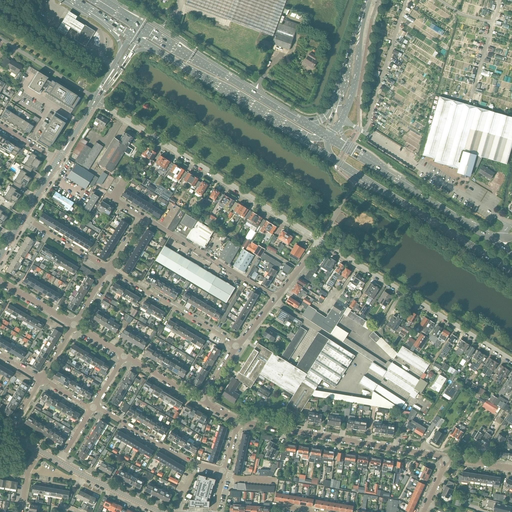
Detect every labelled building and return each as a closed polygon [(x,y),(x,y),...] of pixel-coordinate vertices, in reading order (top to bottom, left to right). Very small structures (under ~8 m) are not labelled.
[(286,0),(187,0),(186,4),(273,36),(286,0)] [(488,0),(484,0),(482,6),(491,9),(493,1),(488,0)] [(65,33),(70,25),(79,31),(84,23),(79,20),(75,18),(77,14),(68,9),(67,12),(62,20),(57,28),(65,33)] [(279,23),(276,33),(272,44),(289,50),(298,24),(289,21),(284,19),(282,24),(279,23)] [(503,22),(495,20),(493,27),(501,29),(503,22)] [(83,24),(83,25),(76,36),(75,38),(86,45),(87,43),(94,31),(91,29),(83,24)] [(260,46),(270,50),(272,43),(262,39),(260,46)] [(317,61),(315,60),(317,57),(310,53),(304,62),(310,65),(309,66),(313,68),(317,61)] [(7,66),(10,61),(4,57),(0,63),(0,66),(5,69),(7,66)] [(18,71),(21,66),(11,60),(10,61),(7,66),(12,70),(11,72),(16,75),(17,73),(18,71)] [(60,101),(61,101),(73,109),(80,98),(52,80),(50,82),(46,79),(47,77),(38,71),(28,87),(39,93),(41,91),(39,90),(41,87),(45,90),(44,91),(58,99),(58,101),(60,101)] [(511,117),(439,96),(422,155),(435,159),(434,162),(459,169),(458,172),(462,173),(461,173),(466,175),(470,176),(473,167),(477,168),(503,175),(507,164),(511,145),(511,117)] [(10,112),(6,109),(1,116),(3,118),(2,118),(5,120),(6,120),(6,119),(10,112)] [(15,114),(10,112),(6,119),(6,120),(7,120),(7,121),(10,123),(10,122),(15,114)] [(38,140),(49,147),(67,119),(55,112),(47,125),(45,125),(46,127),(38,140)] [(20,117),(15,114),(10,122),(12,123),(11,124),(15,126),(15,125),(20,117)] [(95,121),(94,124),(97,126),(99,123),(104,127),(108,120),(99,114),(95,121)] [(24,120),(20,117),(15,125),(17,126),(16,127),(19,129),(20,128),(19,128),(24,120)] [(29,123),(24,120),(19,128),(20,128),(21,129),(21,130),(24,132),(24,131),(29,123)] [(24,131),(26,132),(25,133),(28,134),(33,126),(29,123),(24,131)] [(119,141),(128,146),(133,138),(125,132),(119,141)] [(128,146),(119,141),(114,137),(98,163),(112,172),(128,146)] [(0,149),(4,152),(10,143),(8,142),(9,141),(6,139),(0,148),(0,149)] [(92,149),(81,167),(87,171),(103,146),(96,142),(92,149)] [(4,152),(9,155),(15,145),(12,143),(12,144),(10,143),(4,152)] [(15,145),(9,155),(10,154),(15,156),(19,149),(17,147),(18,147),(15,145)] [(76,164),(81,167),(92,149),(86,145),(75,164),(76,164)] [(151,150),(146,147),(145,149),(144,151),(141,149),(138,154),(140,156),(145,159),(151,150)] [(145,159),(143,164),(141,166),(145,168),(149,162),(148,161),(149,158),(152,160),(156,153),(151,150),(145,159)] [(31,153),(28,159),(38,165),(40,161),(37,159),(39,157),(31,153)] [(161,166),(166,158),(161,155),(156,162),(161,166)] [(159,168),(159,169),(164,172),(169,163),(170,161),(166,158),(161,166),(159,168)] [(36,169),(38,165),(28,159),(24,164),(25,165),(24,167),(21,165),(20,165),(29,171),(30,168),(31,169),(33,167),(36,169)] [(81,167),(76,164),(68,178),(85,189),(89,182),(91,183),(90,185),(93,187),(98,178),(87,171),(81,167)] [(175,164),(168,175),(173,178),(180,167),(175,164)] [(28,182),(30,178),(27,176),(28,174),(27,173),(29,171),(20,165),(19,166),(23,168),(22,170),(21,169),(17,175),(28,182)] [(180,167),(173,178),(178,181),(185,170),(180,167)] [(101,186),(108,175),(103,172),(96,183),(101,186)] [(184,180),(183,181),(187,183),(187,182),(189,183),(194,176),(189,173),(184,180)] [(25,185),(28,182),(17,175),(14,181),(15,182),(13,184),(18,187),(20,185),(21,186),(22,184),(25,185)] [(189,183),(185,189),(187,190),(191,184),(194,186),(196,187),(200,182),(198,180),(198,179),(194,176),(189,183)] [(200,182),(196,187),(196,188),(198,189),(195,193),(201,196),(208,185),(203,181),(202,183),(200,182)] [(18,198),(20,194),(17,193),(18,190),(17,190),(18,187),(13,184),(12,186),(11,186),(7,192),(18,198)] [(215,189),(209,198),(212,201),(214,202),(220,192),(215,189)] [(128,199),(132,193),(126,190),(123,195),(128,199)] [(7,192),(4,197),(3,198),(11,202),(12,200),(15,202),(18,198),(7,192)] [(56,192),(52,199),(64,207),(63,208),(67,211),(70,206),(72,207),(74,203),(56,192)] [(93,193),(84,208),(89,212),(95,203),(98,196),(93,193)] [(137,196),(132,193),(128,199),(133,202),(137,196)] [(225,205),(229,198),(224,195),(220,202),(220,203),(219,205),(219,206),(222,208),(223,208),(225,205)] [(142,199),(137,196),(133,202),(138,205),(142,199)] [(207,201),(203,199),(201,197),(197,203),(200,204),(201,205),(204,207),(207,201)] [(225,205),(223,208),(228,212),(235,201),(229,198),(225,205)] [(147,202),(142,199),(138,205),(143,208),(147,202)] [(102,214),(103,211),(108,204),(102,201),(98,208),(97,211),(102,214)] [(152,205),(147,202),(143,208),(148,211),(152,205)] [(108,204),(103,211),(109,215),(113,208),(108,204)] [(237,216),(244,207),(239,204),(234,211),(237,212),(236,215),(237,216)] [(157,208),(152,205),(148,211),(154,214),(157,208)] [(194,207),(190,214),(194,217),(199,210),(194,207)] [(237,216),(234,222),(236,224),(240,218),(239,217),(241,215),(244,217),(249,210),(244,207),(237,216)] [(162,212),(157,208),(154,214),(159,217),(162,212)] [(258,215),(253,212),(248,219),(246,218),(243,223),(245,224),(247,222),(252,225),(258,215)] [(44,222),(48,216),(43,213),(39,219),(44,222)] [(214,231),(197,220),(186,214),(181,223),(192,229),(186,238),(203,248),(214,231)] [(262,218),(258,215),(252,225),(257,228),(262,218)] [(53,219),(48,216),(44,222),(49,225),(53,219)] [(204,223),(210,227),(211,227),(215,222),(208,218),(204,223)] [(58,222),(53,219),(49,225),(54,228),(58,222)] [(119,225),(125,229),(128,224),(122,220),(119,225)] [(271,224),(267,221),(262,227),(259,231),(260,232),(262,233),(263,233),(265,235),(271,224)] [(63,225),(58,222),(54,228),(59,231),(63,225)] [(218,231),(222,224),(218,222),(214,228),(218,231)] [(277,227),(271,224),(265,235),(266,234),(267,235),(267,236),(269,237),(270,237),(277,227)] [(68,228),(63,225),(59,231),(64,234),(68,228)] [(121,234),(125,229),(119,225),(116,231),(121,234)] [(73,231),(68,228),(64,234),(69,237),(73,231)] [(144,235),(150,239),(153,233),(148,229),(144,235)] [(78,234),(73,231),(69,237),(74,240),(78,234)] [(118,239),(121,234),(116,231),(113,236),(118,239)] [(283,241),(288,234),(282,231),(278,238),(283,241)] [(83,237),(78,234),(74,240),(79,243),(83,237)] [(288,234),(283,241),(288,245),(293,237),(288,234)] [(144,235),(140,241),(146,245),(150,239),(144,235)] [(23,242),(31,247),(34,241),(27,236),(23,242)] [(115,244),(118,239),(113,236),(109,241),(115,244)] [(87,240),(83,237),(79,243),(83,246),(87,240)] [(87,240),(83,246),(89,249),(92,243),(87,240)] [(112,249),(115,244),(109,241),(106,246),(112,249)] [(143,250),(146,245),(140,241),(137,247),(143,250)] [(230,264),(240,247),(229,241),(219,258),(230,264)] [(23,242),(20,248),(27,252),(31,247),(23,242)] [(291,253),(296,257),(295,259),(298,261),(304,250),(296,244),(293,249),(291,247),(288,251),(291,253)] [(260,258),(261,257),(264,253),(265,250),(258,245),(253,253),(260,258)] [(109,255),(112,249),(106,246),(103,251),(109,255)] [(183,264),(186,259),(165,246),(156,261),(177,273),(183,264)] [(39,253),(38,255),(43,258),(48,250),(43,247),(39,253)] [(139,256),(143,250),(137,247),(133,253),(139,256)] [(20,248),(16,254),(24,258),(27,252),(20,248)] [(233,266),(244,272),(254,256),(243,249),(233,266)] [(48,250),(43,258),(48,261),(48,260),(53,253),(48,250)] [(105,260),(109,255),(103,251),(100,256),(105,260)] [(48,260),(53,263),(54,262),(58,255),(53,253),(48,260)] [(136,262),(139,256),(133,253),(130,259),(136,262)] [(16,254),(13,259),(20,264),(24,258),(16,254)] [(53,263),(55,265),(58,267),(59,265),(63,258),(58,255),(54,262),(53,263)] [(59,265),(57,268),(62,270),(64,268),(68,261),(63,258),(59,265)] [(333,269),(332,268),(336,262),(330,258),(330,260),(327,258),(321,267),(331,273),(333,269)] [(17,269),(20,264),(13,259),(9,265),(17,269)] [(132,268),(136,262),(130,259),(127,265),(132,268)] [(195,264),(186,259),(183,264),(192,269),(195,264)] [(64,268),(69,271),(73,264),(68,261),(64,268)] [(270,263),(265,271),(268,273),(274,276),(277,271),(276,270),(277,268),(276,267),(273,265),(271,264),(270,263)] [(333,274),(326,285),(331,288),(337,278),(340,274),(344,266),(340,263),(335,271),(337,272),(335,275),(333,274)] [(73,264),(69,271),(74,274),(78,267),(73,264)] [(177,273),(197,285),(206,271),(195,264),(192,269),(183,264),(177,273)] [(17,269),(9,265),(6,271),(13,275),(17,269)] [(132,268),(127,265),(123,270),(129,274),(132,268)] [(340,274),(337,278),(341,280),(344,276),(347,278),(351,271),(346,268),(344,271),(343,271),(341,273),(342,273),(341,275),(340,274)] [(86,276),(91,279),(95,273),(89,270),(86,276)] [(216,277),(206,271),(197,285),(208,291),(216,277)] [(154,278),(155,276),(152,275),(150,274),(150,273),(149,272),(147,275),(148,275),(145,281),(150,284),(154,278)] [(271,281),(274,276),(268,273),(265,278),(271,281)] [(362,277),(357,274),(352,281),(351,283),(356,286),(357,284),(362,277)] [(28,284),(32,278),(26,275),(23,281),(28,284)] [(86,276),(83,281),(90,285),(93,280),(91,279),(86,276)] [(216,277),(208,291),(226,302),(235,288),(216,277)] [(300,277),(297,282),(306,288),(307,288),(310,283),(307,282),(303,279),(300,277)] [(355,288),(358,290),(360,286),(362,287),(366,280),(362,277),(357,284),(356,286),(355,288)] [(38,282),(32,278),(28,284),(34,288),(38,282)] [(159,281),(154,278),(150,284),(155,287),(159,281)] [(159,281),(155,287),(160,290),(164,284),(165,281),(160,278),(159,281)] [(181,278),(179,281),(181,282),(181,281),(184,283),(183,287),(185,288),(189,282),(186,281),(183,279),(181,278)] [(271,281),(265,278),(262,283),(267,287),(271,281)] [(83,281),(80,286),(87,290),(90,285),(83,281)] [(34,288),(40,291),(43,285),(38,282),(34,288)] [(116,292),(120,286),(115,283),(111,289),(116,292)] [(296,283),(294,287),(303,293),(306,294),(307,293),(302,289),(303,287),(296,283)] [(369,295),(375,285),(370,283),(366,289),(366,290),(364,292),(369,295)] [(160,290),(165,293),(169,286),(164,284),(160,290)] [(40,291),(46,294),(49,289),(43,285),(40,291)] [(375,285),(369,295),(368,297),(372,300),(375,295),(379,288),(375,285)] [(84,295),(87,290),(80,286),(77,291),(84,295)] [(125,289),(120,286),(116,292),(121,295),(125,289)] [(165,293),(170,296),(174,289),(169,286),(165,293)] [(174,289),(170,296),(175,299),(180,291),(178,290),(179,289),(175,287),(174,289)] [(294,287),(291,291),(301,297),(303,293),(294,287)] [(187,302),(191,295),(193,293),(188,290),(185,288),(181,295),(184,297),(182,299),(187,302)] [(46,294),(51,298),(55,292),(49,289),(46,294)] [(121,295),(126,298),(130,292),(125,289),(121,295)] [(248,295),(250,297),(256,300),(259,295),(255,293),(249,289),(245,294),(248,296),(248,295)] [(80,301),(84,295),(77,291),(74,296),(80,301)] [(338,300),(344,304),(345,303),(341,300),(343,297),(344,297),(347,292),(344,291),(341,295),(338,300)] [(378,301),(386,306),(392,296),(384,291),(378,301)] [(55,292),(51,298),(57,301),(61,295),(55,292)] [(126,298),(131,301),(135,295),(130,292),(126,298)] [(135,295),(131,301),(136,304),(140,298),(135,295)] [(196,298),(191,295),(187,302),(192,305),(196,298)] [(77,306),(80,301),(74,296),(70,302),(77,306)] [(250,297),(247,302),(252,305),(256,300),(250,297)] [(299,303),(290,297),(287,301),(297,308),(300,303),(299,303)] [(201,301),(196,298),(192,305),(197,308),(201,301)] [(305,298),(303,301),(309,305),(310,306),(312,302),(305,298)] [(301,299),(299,303),(300,303),(304,306),(303,308),(306,309),(308,306),(309,305),(303,301),(301,299)] [(302,316),(330,334),(331,334),(336,326),(343,314),(345,311),(347,307),(348,306),(345,304),(344,304),(338,300),(337,299),(334,304),(332,309),(326,318),(316,311),(308,306),(306,309),(303,314),(302,316)] [(69,304),(67,307),(74,311),(77,306),(70,302),(69,301),(68,303),(69,304)] [(150,304),(145,301),(141,307),(140,310),(145,313),(150,304)] [(206,304),(201,301),(197,308),(203,311),(206,304)] [(247,302),(244,307),(249,310),(252,305),(247,302)] [(358,307),(359,305),(356,303),(352,309),(358,313),(360,309),(358,307)] [(11,313),(14,308),(8,304),(5,310),(11,313)] [(155,307),(150,304),(145,313),(150,315),(152,313),(155,307)] [(211,307),(206,304),(203,311),(207,314),(211,307)] [(364,306),(360,312),(366,316),(370,309),(364,306)] [(152,313),(157,316),(160,310),(155,307),(152,313)] [(216,310),(211,307),(207,314),(212,317),(216,310)] [(244,307),(241,312),(246,316),(249,310),(244,307)] [(347,307),(345,311),(343,314),(347,317),(350,311),(351,309),(352,310),(352,309),(349,307),(348,308),(347,307)] [(11,313),(17,317),(20,311),(14,308),(11,313)] [(95,312),(93,315),(95,316),(93,320),(99,323),(105,313),(102,312),(97,309),(95,312)] [(280,309),(276,315),(277,317),(275,319),(285,325),(288,321),(291,324),(295,318),(280,309)] [(160,310),(157,316),(162,319),(165,313),(160,310)] [(216,310),(212,317),(218,320),(221,313),(216,310)] [(17,317),(22,320),(26,314),(20,311),(17,317)] [(241,312),(238,317),(243,321),(246,316),(241,312)] [(99,323),(105,326),(109,319),(110,317),(105,313),(99,323)] [(405,322),(401,328),(400,329),(401,329),(408,333),(410,330),(405,327),(407,325),(409,326),(412,321),(414,322),(418,316),(413,313),(411,316),(410,316),(408,318),(407,320),(407,321),(406,323),(405,322)] [(22,320),(28,323),(31,318),(26,314),(22,320)] [(127,314),(120,325),(123,326),(129,316),(127,314)] [(397,334),(401,329),(400,329),(401,328),(398,326),(404,318),(398,315),(396,318),(393,316),(387,325),(391,329),(390,330),(394,333),(394,332),(397,334)] [(129,316),(123,326),(126,328),(132,318),(132,317),(129,316)] [(240,326),(243,321),(238,317),(235,323),(240,326)] [(430,320),(424,317),(420,324),(422,326),(420,330),(422,332),(430,320)] [(28,323),(34,327),(37,321),(31,318),(28,323)] [(105,326),(110,329),(114,322),(109,319),(105,326)] [(171,330),(175,323),(170,320),(166,327),(171,330)] [(37,321),(34,327),(40,330),(43,324),(37,321)] [(366,322),(363,326),(368,329),(371,324),(366,321),(366,322)] [(423,332),(413,346),(420,350),(428,338),(424,335),(425,333),(427,334),(429,332),(434,323),(430,321),(425,329),(423,332)] [(114,322),(110,329),(116,333),(120,326),(114,322)] [(171,330),(176,333),(180,326),(175,323),(171,330)] [(240,326),(235,323),(231,328),(237,331),(240,326)] [(162,326),(159,332),(157,335),(165,340),(166,338),(160,335),(165,327),(162,326)] [(176,333),(181,336),(185,329),(180,326),(176,333)] [(331,334),(335,337),(340,328),(336,326),(331,334)] [(438,338),(437,337),(442,328),(438,326),(432,334),(429,339),(435,343),(438,338)] [(53,331),(51,334),(58,338),(61,333),(59,332),(56,330),(54,329),(52,328),(51,330),(53,331)] [(268,328),(263,335),(273,341),(277,334),(268,328)] [(344,331),(340,328),(335,337),(339,339),(344,331)] [(125,329),(121,336),(126,339),(131,332),(125,329)] [(181,336),(186,339),(190,332),(185,329),(181,336)] [(444,329),(439,337),(435,343),(438,345),(442,339),(445,341),(450,333),(444,329)] [(155,335),(157,332),(154,331),(153,330),(148,338),(152,340),(154,337),(155,335)] [(348,333),(344,331),(339,339),(343,342),(345,338),(348,333)] [(136,335),(131,332),(126,339),(132,342),(136,335)] [(195,335),(190,332),(186,339),(191,341),(195,335)] [(329,339),(318,332),(315,337),(326,344),(329,339)] [(369,336),(376,343),(380,338),(373,332),(369,336)] [(54,343),(58,338),(51,334),(48,339),(54,343)] [(142,339),(136,335),(132,342),(138,346),(142,339)] [(200,338),(195,335),(191,341),(196,344),(200,338)] [(443,349),(439,355),(444,358),(450,348),(448,346),(450,343),(451,343),(453,344),(457,338),(452,335),(443,349)] [(315,337),(312,341),(323,348),(326,344),(315,337)] [(200,338),(196,344),(201,347),(205,341),(200,338)] [(8,343),(2,339),(0,343),(0,345),(5,349),(8,343)] [(51,349),(54,343),(48,339),(44,344),(51,349)] [(142,339),(138,346),(143,349),(147,342),(142,339)] [(315,361),(313,365),(310,369),(309,372),(307,374),(304,379),(316,388),(322,379),(332,363),(342,348),(329,339),(326,344),(323,348),(321,353),(318,357),(315,361)] [(458,354),(465,342),(460,340),(456,346),(458,347),(455,353),(458,354)] [(312,341),(310,346),(321,353),(323,348),(312,341)] [(465,342),(458,354),(460,356),(464,351),(465,352),(469,345),(465,342)] [(14,346),(8,343),(5,349),(10,352),(14,346)] [(257,378),(260,374),(273,353),(258,343),(242,368),(257,378)] [(48,354),(51,349),(44,344),(41,349),(48,354)] [(79,347),(73,344),(69,351),(74,354),(79,347)] [(144,354),(150,357),(154,350),(151,349),(153,346),(150,344),(148,347),(144,354)] [(19,350),(14,346),(10,352),(16,355),(19,350)] [(310,346),(307,350),(318,357),(321,353),(310,346)] [(396,355),(399,357),(405,348),(403,346),(398,354),(396,355)] [(471,346),(463,359),(466,361),(469,356),(470,357),(475,349),(471,346)] [(84,350),(79,347),(74,354),(80,357),(84,350)] [(211,352),(218,356),(221,351),(214,347),(211,352)] [(342,348),(332,363),(338,368),(335,372),(341,376),(355,356),(342,348)] [(407,349),(405,348),(399,357),(402,359),(407,349)] [(45,359),(48,354),(41,349),(38,355),(45,359)] [(407,349),(402,359),(404,360),(410,351),(407,349)] [(19,350),(16,355),(22,359),(25,353),(19,350)] [(89,353),(84,350),(80,357),(85,360),(89,353)] [(159,354),(154,350),(150,357),(155,361),(159,354)] [(307,350),(304,354),(315,361),(318,357),(307,350)] [(410,351),(404,360),(407,362),(412,353),(410,351)] [(476,363),(480,357),(482,353),(480,352),(478,351),(473,358),(472,360),(476,363)] [(162,355),(159,354),(155,361),(161,364),(167,354),(163,352),(162,355)] [(214,361),(218,356),(211,352),(208,357),(214,361)] [(85,360),(90,363),(94,356),(89,353),(85,360)] [(260,374),(276,384),(290,363),(273,353),(260,374)] [(415,354),(412,353),(407,362),(409,363),(415,354)] [(480,357),(476,363),(474,367),(477,368),(480,362),(482,363),(487,356),(482,353),(480,357)] [(161,364),(166,367),(171,360),(172,358),(167,354),(161,364)] [(304,354),(302,358),(313,365),(315,361),(304,354)] [(409,363),(411,365),(417,356),(415,354),(409,363)] [(42,364),(45,359),(38,355),(35,360),(42,364)] [(90,363),(95,366),(99,360),(94,356),(90,363)] [(420,357),(417,356),(411,365),(414,367),(420,357)] [(211,366),(214,361),(208,357),(205,362),(211,366)] [(420,357),(414,367),(416,368),(422,359),(420,357)] [(302,358),(299,362),(310,369),(313,365),(302,358)] [(485,375),(485,374),(485,373),(489,368),(494,361),(489,358),(484,365),(486,366),(485,368),(482,373),(485,375)] [(422,359),(416,368),(419,370),(425,361),(422,359)] [(42,364),(35,360),(32,365),(39,369),(42,364)] [(95,366),(100,370),(104,363),(99,360),(95,366)] [(176,364),(171,360),(166,367),(172,371),(176,364)] [(387,371),(387,369),(391,363),(388,361),(386,364),(383,368),(383,369),(384,369),(387,371)] [(425,361),(419,370),(421,371),(427,362),(425,361)] [(489,368),(485,373),(486,374),(488,376),(489,376),(493,370),(494,371),(498,363),(494,361),(489,368)] [(208,371),(211,366),(205,362),(202,367),(208,371)] [(296,367),(307,374),(309,372),(310,369),(299,362),(296,367)] [(383,376),(387,371),(384,369),(383,369),(383,368),(380,367),(378,365),(375,363),(373,362),(369,368),(383,377),(383,376)] [(430,364),(427,362),(421,371),(424,373),(430,364)] [(104,363),(100,370),(105,373),(110,366),(104,363)] [(276,384),(294,395),(304,379),(307,374),(296,367),(290,363),(276,384)] [(332,363),(322,379),(334,387),(341,376),(335,372),(338,368),(332,363)] [(182,367),(176,364),(172,371),(177,374),(182,367)] [(497,381),(505,368),(501,365),(496,372),(495,374),(497,375),(495,379),(497,381)] [(182,367),(177,374),(183,377),(187,370),(182,367)] [(205,376),(208,371),(202,367),(199,373),(205,376)] [(251,388),(257,378),(242,368),(236,378),(251,388)] [(505,368),(497,381),(500,382),(502,378),(503,376),(505,378),(510,371),(505,368)] [(7,370),(4,376),(10,379),(13,373),(7,370)] [(456,370),(453,375),(451,377),(450,376),(449,378),(452,381),(455,376),(458,371),(456,370)] [(62,374),(57,371),(53,378),(58,381),(62,374)] [(127,376),(133,380),(138,383),(142,386),(146,380),(142,378),(140,380),(135,377),(136,375),(130,371),(127,376)] [(202,382),(205,376),(199,373),(196,378),(202,382)] [(58,381),(63,384),(67,378),(62,374),(58,381)] [(440,375),(433,385),(440,389),(446,379),(440,375)] [(127,376),(124,381),(130,385),(133,380),(127,376)] [(364,376),(359,383),(362,385),(367,378),(364,376)] [(72,381),(67,378),(63,384),(68,387),(72,381)] [(202,382),(196,378),(193,383),(199,387),(202,382)] [(223,395),(227,398),(230,400),(231,399),(235,401),(238,395),(234,392),(240,382),(234,378),(223,395)] [(362,385),(366,387),(371,380),(367,378),(362,385)] [(415,387),(414,388),(416,390),(419,391),(421,393),(428,383),(420,378),(420,380),(419,380),(415,387)] [(301,411),(306,404),(311,396),(315,390),(316,388),(304,379),(294,395),(285,407),(294,413),(297,409),(301,411)] [(369,390),(374,382),(371,380),(366,387),(369,390)] [(463,384),(469,388),(471,383),(465,380),(463,384)] [(22,381),(19,387),(25,391),(29,386),(27,384),(24,383),(22,381)] [(77,384),(72,381),(68,387),(74,390),(77,384)] [(124,381),(121,386),(127,390),(130,385),(124,381)] [(148,391),(152,384),(147,381),(143,388),(148,391)] [(449,386),(444,393),(447,395),(453,399),(461,385),(456,381),(455,381),(453,384),(451,384),(450,387),(449,386)] [(378,384),(374,382),(369,390),(373,392),(373,391),(378,384)] [(74,390),(79,393),(83,387),(77,384),(74,390)] [(157,387),(152,384),(148,391),(153,394),(157,387)] [(261,396),(267,386),(265,385),(263,388),(261,386),(257,393),(261,396)] [(267,386),(261,396),(266,399),(270,392),(268,391),(271,386),(270,385),(268,385),(267,386)] [(121,386),(117,391),(124,395),(127,390),(121,386)] [(19,387),(15,392),(22,396),(25,391),(19,387)] [(79,393),(84,396),(88,390),(83,387),(79,393)] [(163,390),(157,387),(153,394),(158,397),(163,390)] [(478,394),(480,395),(483,390),(478,387),(475,392),(478,394)] [(88,390),(84,396),(89,399),(93,393),(88,390)] [(168,393),(163,390),(158,397),(164,400),(168,393)] [(121,400),(124,395),(117,391),(114,397),(121,400)] [(393,404),(391,402),(388,401),(386,399),(383,398),(381,396),(378,395),(376,393),(373,391),(373,392),(372,399),(371,405),(372,406),(376,406),(400,410),(400,409),(398,407),(396,406),(393,404)] [(19,401),(22,396),(15,392),(12,397),(19,401)] [(44,393),(42,395),(40,399),(45,402),(49,396),(44,393)] [(164,400),(169,403),(173,396),(168,393),(164,400)] [(16,406),(17,404),(19,401),(12,397),(10,395),(7,401),(9,402),(16,406)] [(45,402),(50,405),(54,399),(49,396),(45,402)] [(169,403),(174,406),(178,399),(173,396),(169,403)] [(117,406),(118,404),(121,400),(114,397),(111,402),(117,406)] [(497,405),(503,409),(509,400),(506,398),(503,402),(500,401),(497,405)] [(50,405),(55,408),(59,402),(54,399),(50,405)] [(178,399),(174,406),(179,409),(183,402),(178,399)] [(498,407),(493,404),(486,399),(483,404),(495,411),(498,407)] [(509,400),(503,409),(508,413),(511,410),(508,408),(509,406),(506,404),(509,400)] [(13,411),(16,406),(9,402),(6,407),(13,411)] [(55,408),(61,411),(64,405),(59,402),(55,408)] [(130,406),(128,405),(127,404),(125,403),(125,404),(123,407),(121,411),(125,413),(130,406)] [(188,414),(192,407),(187,404),(183,410),(188,414)] [(70,408),(64,405),(61,411),(66,414),(70,408)] [(13,411),(6,407),(3,413),(9,417),(13,411)] [(132,417),(136,410),(130,407),(127,414),(132,417)] [(197,410),(192,407),(188,414),(194,417),(197,410)] [(75,411),(70,408),(66,414),(71,417),(75,411)] [(136,410),(132,417),(137,420),(141,413),(142,411),(137,408),(136,410)] [(194,417),(199,420),(202,413),(197,410),(194,417)] [(411,410),(406,419),(411,422),(412,420),(416,413),(411,410)] [(75,411),(71,417),(76,421),(78,418),(79,419),(81,415),(80,414),(75,411)] [(334,425),(336,413),(332,412),(332,416),(329,415),(327,424),(334,425)] [(137,420),(142,423),(146,416),(141,413),(137,420)] [(199,420),(198,422),(203,425),(203,424),(205,425),(208,418),(207,417),(208,416),(202,413),(199,420)] [(417,423),(413,430),(414,427),(416,428),(415,431),(422,436),(422,435),(427,439),(432,431),(436,424),(435,423),(439,417),(436,415),(430,426),(427,424),(424,427),(417,423)] [(34,419),(29,416),(25,423),(30,426),(34,419)] [(142,423),(148,426),(151,419),(146,416),(142,423)] [(353,428),(354,420),(355,418),(355,417),(349,416),(348,419),(347,427),(353,428)] [(39,423),(34,419),(30,426),(35,429),(39,423)] [(148,426),(153,429),(156,422),(151,419),(148,426)] [(103,429),(106,423),(100,420),(97,425),(103,429)] [(413,430),(417,423),(412,420),(411,422),(410,422),(409,421),(406,426),(413,430)] [(153,429),(158,432),(162,425),(156,422),(153,429)] [(45,426),(39,423),(35,429),(41,432),(45,426)] [(382,424),(376,423),(374,423),(373,428),(375,429),(374,432),(381,433),(382,424)] [(457,429),(454,427),(450,434),(454,437),(459,430),(460,427),(462,425),(459,423),(457,426),(458,427),(457,429)] [(100,434),(103,429),(97,425),(94,430),(100,434)] [(166,435),(169,430),(162,425),(158,432),(163,435),(164,434),(166,435)] [(459,430),(454,437),(459,440),(463,433),(462,432),(465,427),(464,427),(465,426),(463,425),(462,426),(462,425),(460,427),(459,430)] [(50,429),(45,426),(41,432),(46,436),(50,429)] [(219,432),(225,434),(227,428),(221,426),(219,432)] [(480,429),(478,431),(477,434),(474,431),(473,432),(472,431),(471,433),(472,434),(471,436),(474,438),(478,441),(483,434),(481,433),(484,428),(482,426),(480,429)] [(486,432),(482,439),(487,442),(491,435),(493,431),(489,428),(486,432)] [(55,432),(50,429),(46,436),(51,439),(55,432)] [(97,439),(100,434),(94,430),(91,435),(97,439)] [(125,434),(119,431),(116,437),(121,440),(125,434)] [(173,441),(177,434),(171,431),(167,438),(173,441)] [(438,431),(432,441),(439,445),(445,435),(438,431)] [(60,435),(55,432),(51,439),(56,442),(60,435)] [(242,440),(248,442),(250,435),(243,433),(242,440)] [(121,440),(127,443),(131,437),(125,434),(121,440)] [(182,437),(177,434),(173,441),(178,444),(182,437)] [(506,438),(499,434),(494,440),(502,445),(506,438)] [(60,435),(56,442),(61,445),(65,438),(60,435)] [(94,444),(97,439),(91,435),(88,440),(94,444)] [(127,443),(133,447),(136,441),(131,437),(127,443)] [(178,444),(184,447),(188,440),(182,437),(178,444)] [(91,449),(94,444),(88,440),(84,445),(91,449)] [(184,447),(189,450),(193,444),(188,440),(184,447)] [(242,440),(240,446),(247,448),(248,442),(242,440)] [(133,447),(139,450),(142,444),(136,441),(133,447)] [(269,449),(266,455),(272,458),(274,456),(276,457),(279,451),(276,450),(277,450),(273,448),(275,443),(270,441),(267,448),(269,449)] [(148,448),(142,444),(139,450),(145,453),(148,448)] [(193,444),(189,450),(195,453),(199,447),(193,444)] [(290,452),(291,444),(287,444),(286,449),(284,448),(283,453),(281,453),(280,459),(284,460),(285,456),(289,457),(290,452)] [(84,445),(81,451),(88,454),(91,449),(84,445)] [(240,446),(239,453),(245,454),(247,448),(240,446)] [(297,451),(295,461),(298,462),(299,458),(299,457),(299,456),(300,455),(303,456),(304,446),(299,446),(298,451),(297,451)] [(154,451),(148,448),(145,453),(150,457),(154,451)] [(310,452),(309,459),(311,460),(312,455),(315,456),(317,448),(312,448),(311,453),(310,452)] [(88,454),(81,451),(78,456),(85,460),(88,454)] [(160,461),(164,455),(158,451),(154,458),(160,461)] [(244,461),(245,454),(239,453),(237,459),(244,461)] [(160,461),(165,464),(169,458),(164,455),(160,461)] [(174,461),(169,458),(165,464),(171,467),(174,461)] [(237,459),(236,466),(242,468),(244,461),(237,459)] [(104,471),(109,464),(103,461),(99,468),(104,471)] [(180,464),(174,461),(171,467),(176,470),(180,464)] [(109,464),(104,471),(110,475),(114,468),(109,464)] [(182,474),(186,467),(180,464),(176,470),(182,474)] [(423,471),(423,472),(429,475),(432,469),(423,465),(421,470),(423,471)] [(242,468),(236,466),(234,472),(241,474),(242,468)] [(123,480),(126,472),(120,470),(116,477),(120,479),(121,479),(123,480)] [(132,475),(126,472),(123,480),(125,481),(124,481),(128,483),(132,475)] [(420,478),(419,480),(424,482),(425,479),(427,480),(429,475),(423,472),(420,477),(420,478)] [(459,482),(467,483),(469,473),(463,472),(462,476),(459,475),(458,481),(459,482)] [(214,484),(216,479),(209,477),(208,477),(206,477),(206,476),(199,474),(197,480),(198,480),(192,499),(189,499),(189,506),(195,507),(195,506),(203,507),(209,508),(210,501),(209,501),(211,494),(212,493),(214,485),(214,484)] [(138,478),(132,475),(128,483),(132,485),(132,484),(134,485),(138,478)] [(138,478),(134,485),(136,486),(136,487),(140,489),(144,481),(138,478)] [(331,480),(330,487),(335,488),(339,489),(340,481),(336,481),(336,480),(331,480)] [(448,498),(452,489),(455,483),(448,480),(446,486),(442,495),(448,498)] [(416,487),(422,490),(425,484),(419,481),(416,487)] [(151,494),(154,486),(148,484),(144,491),(148,493),(149,493),(151,494)] [(371,491),(370,494),(376,495),(377,489),(378,490),(378,485),(375,484),(374,491),(371,491)] [(33,493),(38,494),(40,486),(34,485),(33,488),(31,488),(29,496),(32,496),(33,493)] [(160,489),(154,486),(151,494),(153,495),(156,497),(160,489)] [(419,496),(422,490),(416,487),(413,493),(419,496)] [(166,492),(160,489),(156,497),(160,499),(160,498),(163,499),(166,492)] [(72,492),(63,490),(62,498),(68,499),(69,496),(71,496),(72,492)] [(238,511),(239,505),(240,498),(240,491),(237,491),(230,490),(230,497),(237,498),(236,504),(233,504),(233,505),(230,505),(230,511),(233,511),(232,511),(238,511)] [(82,500),(85,493),(80,491),(77,497),(82,500)] [(166,492),(163,499),(164,500),(168,502),(172,494),(166,492)] [(91,496),(85,493),(82,500),(88,502),(91,496)] [(417,501),(419,496),(413,493),(411,498),(417,501)] [(86,505),(84,510),(87,511),(88,508),(89,507),(92,508),(93,505),(95,506),(97,502),(95,501),(96,498),(91,496),(88,502),(86,505)] [(414,507),(417,501),(411,498),(408,504),(414,507)] [(101,501),(98,508),(102,510),(104,506),(109,508),(112,502),(106,499),(105,503),(101,501)] [(503,503),(488,499),(486,507),(494,509),(494,511),(496,511),(509,511),(511,507),(503,505),(503,503)] [(109,508),(114,511),(117,504),(112,502),(109,508)]
